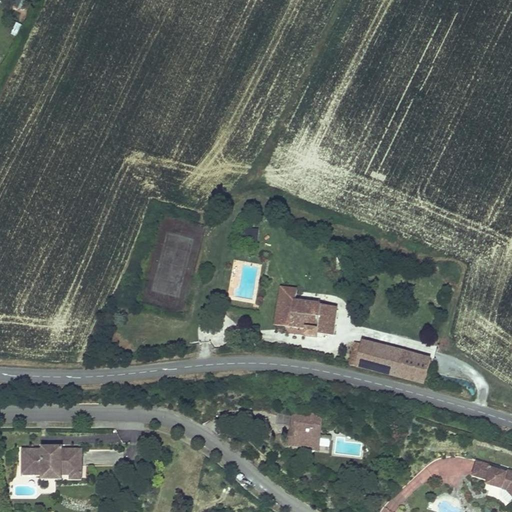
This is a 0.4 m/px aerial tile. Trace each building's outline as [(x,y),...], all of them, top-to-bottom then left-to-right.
[(297,290),(281,288),(275,325),(306,330),(305,337),(317,339),(317,336),(332,336),(336,307),(295,302),(297,290)] [(356,367),(389,375),(395,351),(362,342),(361,344),(360,350),(356,367)] [(350,365),(356,367),(360,350),(354,349),(350,365)] [(431,360),(395,351),(389,375),(425,384),(431,360)] [(323,416),(296,414),(295,427),(294,433),(290,433),(289,446),(303,448),(304,445),(319,447),(321,436),(323,416)] [(56,481),(82,481),(82,450),(62,450),(62,447),(42,447),(42,450),(22,450),(22,477),(42,477),(42,481),(49,481),(49,494),(56,494),(56,481)] [(493,466),(477,462),(472,476),(488,481),(487,485),(502,490),(504,484),(510,486),(511,487),(511,471),(508,470),(507,473),(492,469),(493,466)] [(511,487),(510,486),(504,484),(502,490),(507,491),(511,496),(511,487)]
